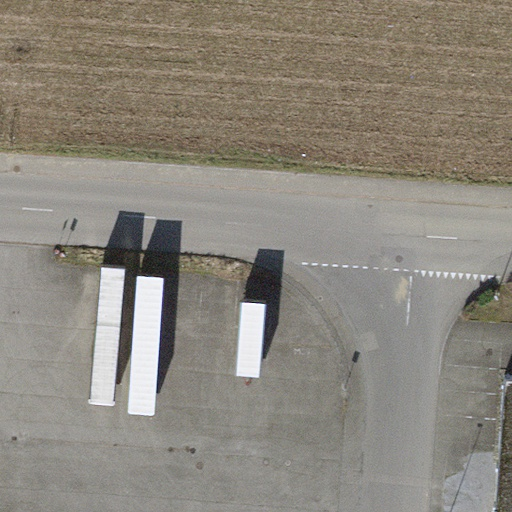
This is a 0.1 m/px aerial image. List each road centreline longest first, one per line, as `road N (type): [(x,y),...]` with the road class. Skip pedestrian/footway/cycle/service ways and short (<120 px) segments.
road 1 (unclassified): [(0,204),(420,231)]
road 2 (residential): [(420,231),(401,511)]
